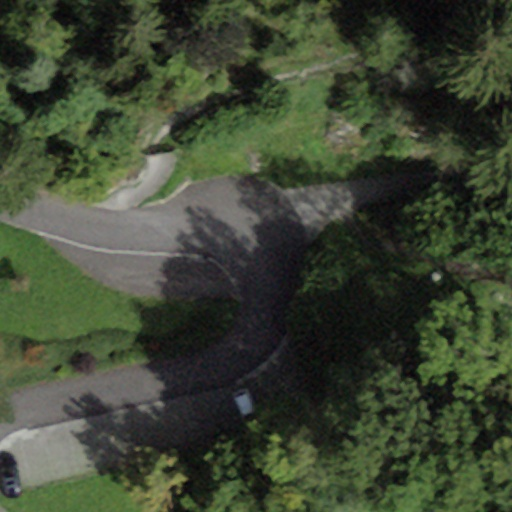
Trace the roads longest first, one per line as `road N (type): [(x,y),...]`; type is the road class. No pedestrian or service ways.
road 1 (residential): [(0,204),(253,263),(280,285),(286,314),(275,341),(238,357),(38,402),(0,419)]
road 2 (track): [(201,246),(389,185),(480,182)]
